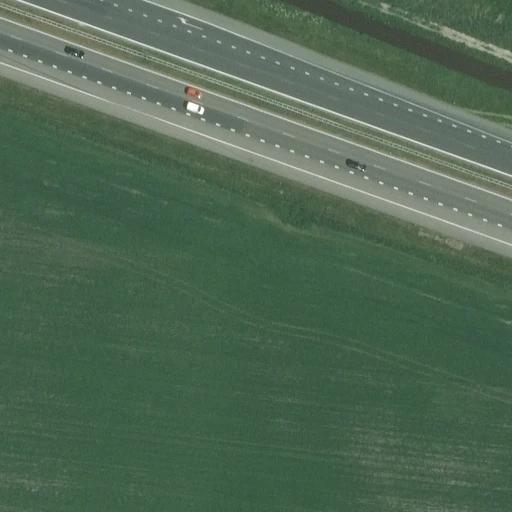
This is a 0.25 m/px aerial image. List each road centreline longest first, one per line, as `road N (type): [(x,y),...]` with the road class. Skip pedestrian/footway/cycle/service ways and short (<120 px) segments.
road 1 (motorway): [(0,31),(511,214)]
road 2 (motorway): [(511,162),(51,0)]
